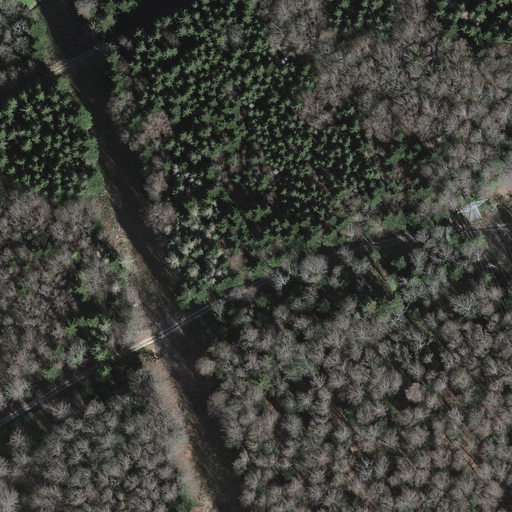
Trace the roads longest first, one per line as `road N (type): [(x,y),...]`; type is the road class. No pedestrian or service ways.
road 1 (track): [(0,420),(281,273),(418,234),(511,222)]
road 2 (track): [(0,105),(102,42),(192,0)]
